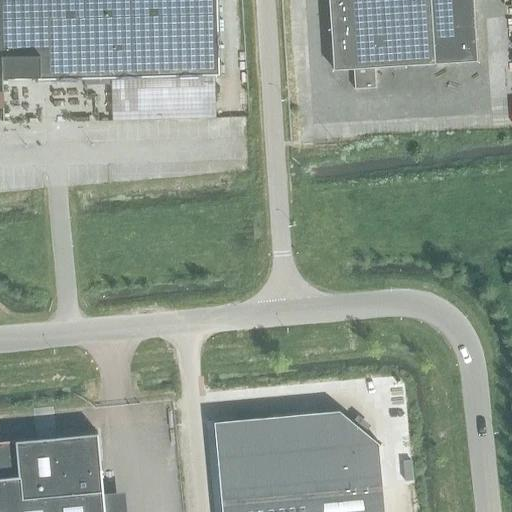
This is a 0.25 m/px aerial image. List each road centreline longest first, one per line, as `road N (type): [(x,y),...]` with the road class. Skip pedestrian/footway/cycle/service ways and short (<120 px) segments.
road 1 (tertiary): [(487,511),(472,368),(445,317),(406,303),(286,313)]
road 2 (unclassified): [(265,0),(286,313)]
road 3 (tertiary): [(286,313),(0,339)]
